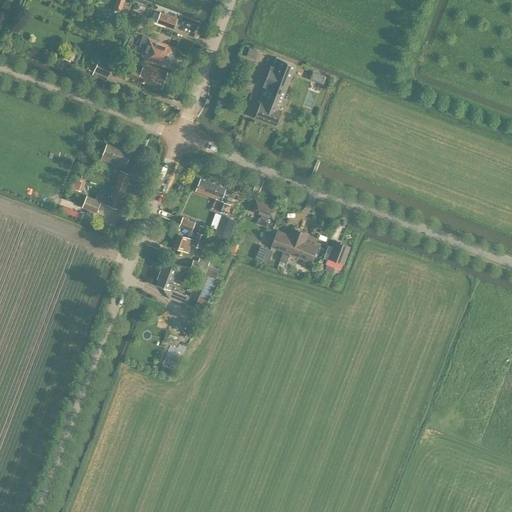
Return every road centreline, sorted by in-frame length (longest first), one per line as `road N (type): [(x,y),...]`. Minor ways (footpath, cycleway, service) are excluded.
road 1 (unclassified): [(36,511),(178,136)]
road 2 (unclassified): [(511,263),(178,136)]
road 3 (unclassified): [(178,136),(0,68)]
road 4 (unclassified): [(230,0),(178,136)]
